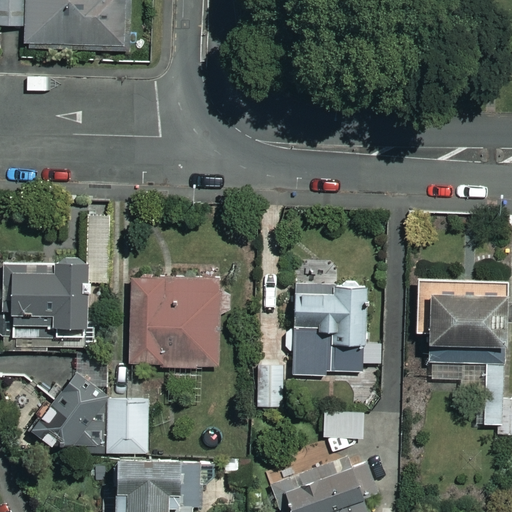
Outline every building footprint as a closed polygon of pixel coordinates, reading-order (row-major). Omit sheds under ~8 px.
[(0,0),(0,24),(28,25),(28,42),(130,45),(131,0),(0,0)] [(93,262),(6,261),(5,309),(16,309),(16,346),(93,346),(93,262)] [(223,279),(133,278),(132,365),(222,366),(223,279)] [(458,278),(419,278),(418,332),(432,332),(431,378),(461,379),(461,404),(477,404),(477,423),(500,424),(500,434),(511,434),(511,394),(507,394),(507,293),(458,293),(458,278)] [(366,283),(297,283),(297,328),(288,328),(288,349),(294,349),(295,371),(383,371),(383,343),(367,344),(366,283)] [(284,363),(262,364),(263,407),(285,406),(284,363)] [(106,394),(81,372),(34,425),(65,452),(149,454),(150,395),(106,394)] [(360,435),(361,414),(334,414),(333,434),(360,435)] [(256,459),(232,455),(228,481),(252,485),(256,459)] [(181,459),(122,456),(118,511),(169,511),(171,488),(180,489),(181,459)] [(338,471),(335,464),(286,480),(295,511),(368,511),(366,503),(381,499),(369,461),(338,471)]
